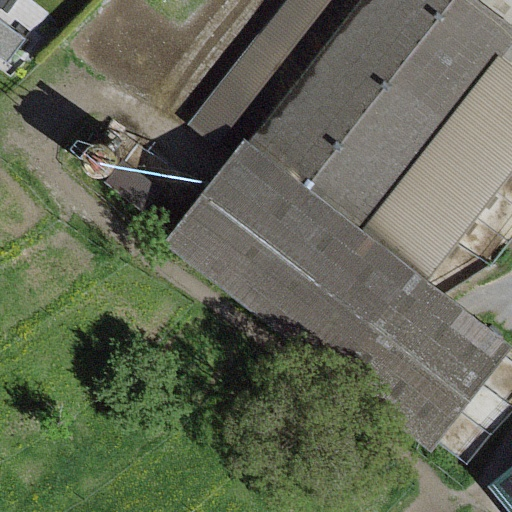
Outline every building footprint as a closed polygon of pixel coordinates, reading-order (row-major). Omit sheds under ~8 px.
[(511,45),(511,17),(489,0),(355,0),(167,234),(426,442),(508,340),(428,276),(511,170),(511,56),(506,52),(511,45)] [(330,0),(287,0),(196,120),(223,141),(330,0)] [(0,15),(0,50),(11,59),(28,37),(0,15)] [(112,159),(117,157),(122,154),(126,149),(128,144),(128,138),(126,131),(122,126),(117,123),(111,122),(104,122),(99,125),(94,130),(92,136),(91,142),(93,148),(96,153),(100,156),(106,158),(112,159)] [(511,466),(496,480),(511,499),(511,466)]
